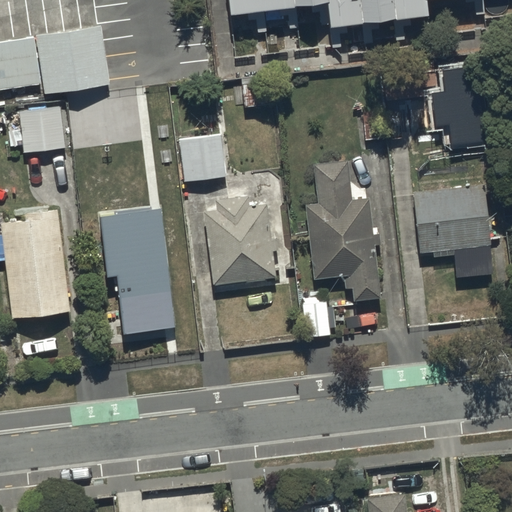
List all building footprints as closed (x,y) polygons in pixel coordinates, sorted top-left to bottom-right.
[(511,0),(229,0),(232,15),(248,13),(249,24),(256,23),(258,38),(267,36),(264,11),(280,9),(281,19),(288,18),(290,34),(300,33),(297,4),(311,2),(313,18),(320,17),(322,30),(330,29),(333,54),(343,53),(342,38),(349,37),(347,24),(362,22),(366,50),(375,49),(373,34),(381,33),(379,20),(393,18),(397,45),(406,44),(404,31),(412,30),(410,16),(431,13),(428,0),(465,0),(466,7),(475,6),(476,20),(487,19),(484,0),(511,0)] [(99,20),(32,29),(33,33),(39,79),(41,89),(107,80),(99,20)] [(33,33),(0,37),(0,84),(39,79),(33,33)] [(435,56),(385,62),(389,96),(425,92),(424,84),(438,82),(435,56)] [(476,66),(443,70),(446,92),(431,93),(435,126),(449,124),(451,147),(485,143),(476,66)] [(267,71),(240,74),(244,104),(271,101),(267,71)] [(61,106),(20,111),(22,128),(24,145),(25,153),(66,148),(61,106)] [(381,108),(362,109),(364,136),(384,134),(381,108)] [(111,114),(76,119),(80,145),(73,146),(79,188),(120,182),(111,114)] [(22,128),(9,130),(11,147),(24,145),(22,128)] [(226,172),(221,130),(177,135),(182,177),(226,172)] [(378,226),(373,227),(368,190),(352,192),(348,154),(313,158),(318,196),(303,197),(312,274),(331,272),(332,280),(345,278),(346,285),(354,284),(355,295),(380,292),(374,242),(380,241),(378,226)] [(419,246),(432,245),(432,253),(455,251),(455,243),(490,240),(485,180),(414,187),(419,246)] [(276,270),(272,247),(278,246),(276,232),(270,233),(266,197),(249,199),(247,189),(215,193),(216,203),(204,205),(214,279),(246,275),(246,277),(263,275),(263,272),(276,270)] [(25,214),(2,217),(12,312),(70,306),(59,203),(24,206),(25,214)] [(154,205),(99,211),(107,280),(118,279),(125,333),(168,329),(154,205)] [(326,298),(303,300),(306,333),(330,331),(330,324),(336,324),(334,304),(326,304),(326,298)] [(406,511),(404,487),(370,491),(369,480),(349,482),(352,511),(406,511)]
